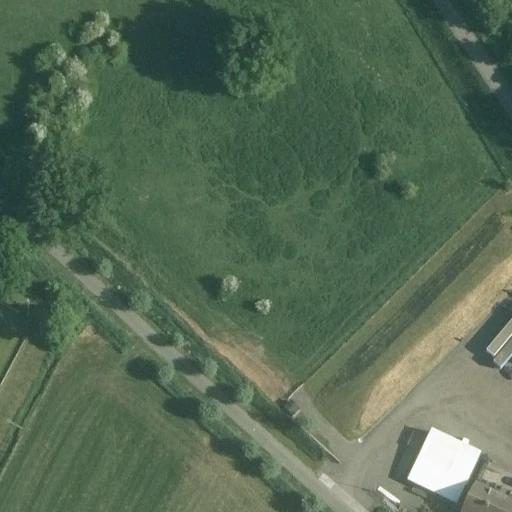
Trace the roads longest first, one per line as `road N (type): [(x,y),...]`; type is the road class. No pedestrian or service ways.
road 1 (unclassified): [(342,511),(0,201)]
road 2 (unclassified): [(511,107),(440,0)]
